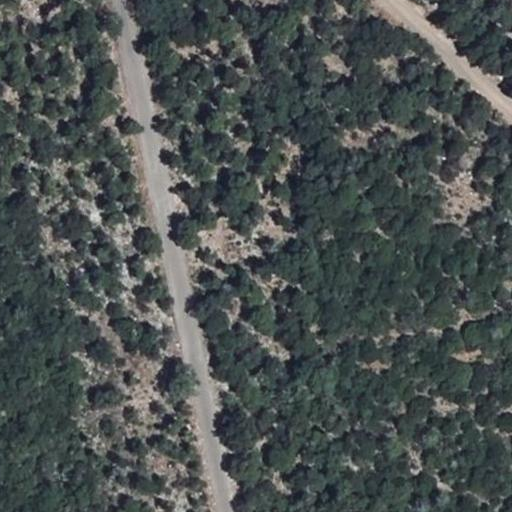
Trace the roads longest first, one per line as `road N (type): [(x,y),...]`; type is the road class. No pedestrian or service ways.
road 1 (unclassified): [(227,511),(125,0)]
road 2 (unclassified): [(390,0),(511,105)]
